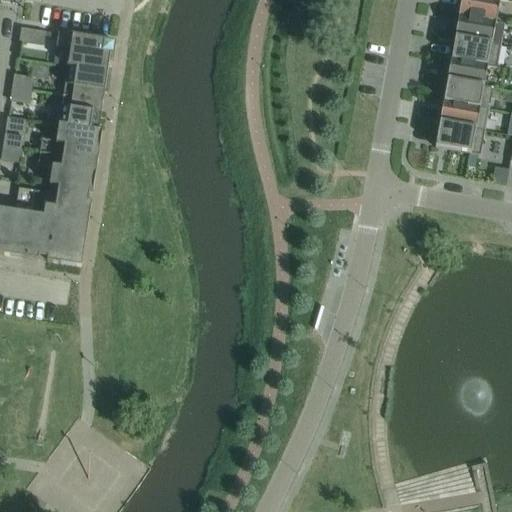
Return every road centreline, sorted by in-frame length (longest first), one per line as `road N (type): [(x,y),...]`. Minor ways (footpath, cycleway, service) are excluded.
road 1 (residential): [(264,511),(332,359),(374,189)]
road 2 (residential): [(374,189),(408,0)]
road 3 (residential): [(374,189),(511,213)]
